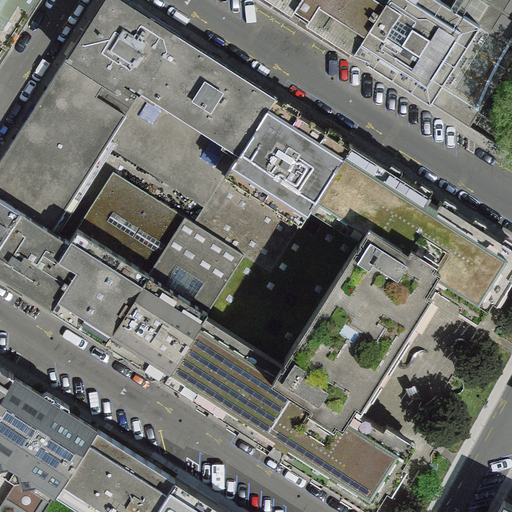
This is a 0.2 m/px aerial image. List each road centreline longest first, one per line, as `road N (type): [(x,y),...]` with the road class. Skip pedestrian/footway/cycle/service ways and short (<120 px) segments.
road 1 (residential): [(511,197),(195,0)]
road 2 (residential): [(0,316),(313,511)]
road 3 (residential): [(68,0),(0,111)]
road 4 (residential): [(453,511),(511,407)]
